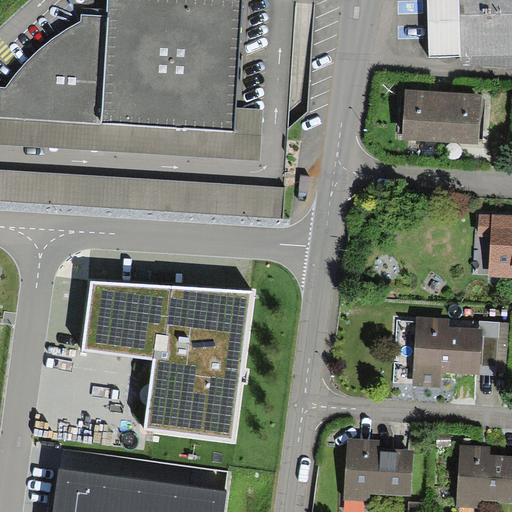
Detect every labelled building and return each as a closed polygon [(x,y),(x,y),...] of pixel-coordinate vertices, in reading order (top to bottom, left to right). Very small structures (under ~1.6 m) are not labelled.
[(81,13),(80,24),(60,40),(41,57),(21,74),(2,91),(0,90),(0,145),(260,163),(264,110),(236,108),(243,0),(108,0),(108,15),(81,13)] [(458,58),(458,69),(511,67),(511,0),(424,0),(425,5),(426,59),(458,58)] [(454,93),(405,90),(402,140),(477,145),(481,95),(454,93)] [(0,169),(0,200),(284,217),(285,186),(0,169)] [(511,220),(476,219),(475,243),(486,243),(485,279),(507,280),(508,272),(511,272),(511,220)] [(253,292),(90,281),(83,351),(152,361),(143,431),(234,444),(253,292)] [(446,323),(412,321),(409,388),(437,389),(438,373),(472,375),(475,333),(446,331),(446,323)] [(378,443),(346,441),(341,502),(364,504),(365,495),(406,499),(410,453),(377,450),(378,443)] [(487,450),(458,448),(454,508),(475,510),(476,501),(511,504),(511,461),(486,459),(487,450)] [(221,511),(224,493),(61,472),(55,511),(221,511)]
